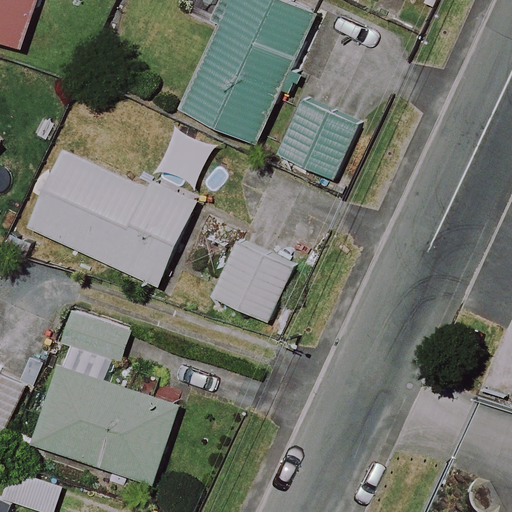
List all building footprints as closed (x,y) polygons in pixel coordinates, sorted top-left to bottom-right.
[(46,0),(0,0),(0,38),(31,49),(46,0)] [(323,17),(285,0),(234,0),(186,106),(265,143),(323,17)] [(365,121),(305,94),(279,150),(339,177),(365,121)] [(158,181),(74,143),(37,225),(166,284),(203,202),(158,181)] [(250,233),(218,290),(271,320),(303,263),(250,233)] [(137,329),(79,312),(70,345),(127,361),(137,329)] [(184,405),(67,365),(41,441),(158,481),(184,405)] [(0,368),(0,442),(5,444),(30,380),(0,368)] [(57,511),(66,486),(17,469),(7,496),(51,511),(57,511)]
